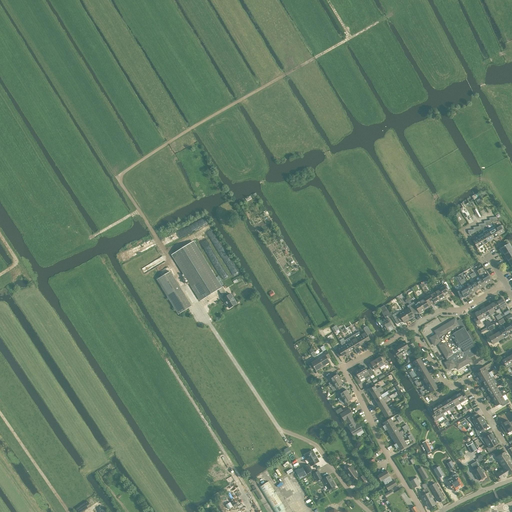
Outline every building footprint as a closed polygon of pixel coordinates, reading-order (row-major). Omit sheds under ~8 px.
[(500,226),(494,229),(498,236),(504,232),(505,231),(501,225),(500,226)] [(488,230),(493,239),(498,236),(494,229),(493,227),(488,230)] [(493,239),(488,230),(483,233),(488,242),(493,239)] [(488,242),(483,233),(478,236),(483,245),(488,242)] [(483,245),(478,236),(477,236),(472,239),(477,248),(483,245)] [(504,254),(511,249),(507,241),(502,244),(504,246),(500,248),(504,254)] [(220,286),(195,245),(193,242),(172,254),(201,300),(218,289),(224,298),(222,299),(225,303),(226,302),(229,308),(237,304),(231,294),(228,295),(222,286),(220,286)] [(481,278),(485,285),(492,282),(483,267),(477,270),(481,277),(481,278)] [(191,306),(170,271),(157,280),(178,314),(191,306)] [(480,288),(485,285),(481,278),(481,277),(479,278),(479,279),(476,281),(480,288)] [(471,284),(475,291),(480,288),(476,281),(476,280),(473,281),(474,282),(471,284)] [(435,292),(440,301),(445,298),(444,296),(449,293),(443,284),(438,287),(439,289),(435,292)] [(465,287),(470,294),(475,291),(471,284),(465,287)] [(456,291),(461,298),(463,297),(464,298),(470,294),(465,287),(465,286),(456,291)] [(426,294),(431,303),(434,302),(435,304),(440,301),(435,292),(430,294),(429,293),(426,294)] [(431,303),(426,294),(422,297),(424,298),(419,301),(425,310),(430,307),(429,305),(431,303)] [(496,301),(500,308),(503,306),(504,307),(506,306),(502,298),(496,301)] [(410,304),(416,313),(418,312),(419,314),(425,310),(419,301),(414,304),(413,302),(410,304)] [(500,308),(496,301),(491,304),(495,311),(500,308)] [(416,313),(410,304),(407,306),(408,308),(404,310),(409,319),(414,316),(413,314),(416,313)] [(486,307),(490,314),(495,311),(491,304),(486,307)] [(385,318),(381,320),(388,332),(394,328),(387,316),(390,315),(384,305),(380,308),(382,312),(385,318)] [(490,314),(486,307),(480,310),(484,317),(488,315),(489,317),(491,316),(490,314)] [(409,319),(404,310),(399,313),(398,311),(392,315),(397,324),(402,321),(404,323),(409,319)] [(484,317),(480,310),(474,314),(477,318),(474,319),(477,325),(480,323),(479,321),(484,317)] [(430,338),(434,345),(438,342),(440,344),(438,345),(446,359),(448,358),(449,360),(444,363),(448,370),(455,366),(457,369),(468,362),(466,359),(473,355),(469,349),(474,346),(472,341),(475,339),(469,330),(466,332),(463,327),(464,327),(460,319),(456,321),(455,319),(448,323),(434,331),(436,334),(430,338)] [(500,320),(498,321),(500,325),(501,324),(503,329),(499,331),(503,338),(509,335),(505,328),(502,323),(500,320)] [(361,334),(367,345),(368,344),(367,342),(366,341),(370,339),(373,338),(370,333),(370,331),(368,326),(366,326),(364,327),(364,329),(365,331),(361,334)] [(494,334),(498,341),(503,338),(499,331),(494,334)] [(356,337),(361,345),(364,343),(365,344),(364,344),(365,346),(367,345),(361,334),(356,337)] [(498,341),(494,334),(489,337),(493,344),(498,341)] [(351,340),(359,353),(361,352),(358,347),(361,345),(356,337),(351,340)] [(341,343),(342,345),(348,356),(350,355),(349,353),(348,353),(352,350),(347,342),(345,340),(341,343)] [(347,342),(352,350),(354,349),(357,354),(359,353),(351,340),(347,342)] [(400,344),(405,352),(409,350),(411,352),(414,350),(410,344),(407,346),(405,342),(400,344)] [(405,352),(400,344),(395,347),(397,349),(394,351),(395,353),(395,354),(396,356),(397,356),(399,359),(402,357),(401,356),(402,356),(402,355),(402,354),(405,352)] [(348,356),(342,345),(337,348),(338,349),(335,351),(339,357),(341,355),(342,356),(345,354),(346,355),(347,357),(348,356)] [(323,366),(330,362),(328,359),(330,357),(323,346),(321,347),(323,351),(316,355),(323,366)] [(323,366),(316,355),(314,351),(311,353),(313,356),(314,356),(316,360),(312,362),(311,361),(308,362),(311,369),(314,367),(316,370),(323,366)] [(376,359),(380,367),(385,364),(384,362),(386,360),(383,355),(381,357),(380,356),(376,359)] [(415,366),(422,362),(419,357),(413,361),(415,366)] [(511,365),(507,357),(502,360),(502,361),(501,362),(503,365),(504,364),(506,367),(507,368),(511,365)] [(380,367),(376,359),(370,363),(371,363),(368,365),(371,370),(374,368),(375,370),(380,367)] [(418,371),(425,367),(422,362),(415,366),(418,371)] [(360,369),(362,372),(364,377),(369,374),(370,376),(373,375),(369,368),(367,370),(364,366),(360,369)] [(476,381),(488,373),(484,366),(476,371),(477,373),(479,376),(474,379),(476,381)] [(425,367),(418,371),(421,375),(427,371),(425,367)] [(364,377),(362,372),(360,369),(355,372),(357,376),(355,377),(358,383),(361,382),(360,380),(364,377)] [(423,380),(430,376),(427,371),(421,375),(423,380)] [(330,385),(340,379),(337,374),(335,376),(333,373),(327,376),(329,379),(330,379),(332,381),(329,383),(330,385)] [(482,382),(490,378),(488,373),(476,381),(476,382),(481,379),(482,382)] [(430,376),(423,380),(426,384),(432,380),(430,376)] [(481,390),(493,383),(496,381),(493,376),(490,378),(482,382),(484,385),(480,388),(481,390)] [(343,383),(340,379),(330,385),(334,391),(335,390),(336,391),(342,388),(340,385),(343,383)] [(428,388),(435,384),(432,380),(426,384),(428,388)] [(493,383),(481,390),(482,391),(486,389),(488,392),(496,387),(493,383)] [(435,384),(428,388),(431,392),(437,388),(435,384)] [(372,394),(382,388),(381,386),(377,388),(375,385),(369,389),(372,394)] [(496,387),(488,392),(490,395),(485,397),(486,399),(499,392),(496,387)] [(343,389),(342,388),(337,391),(338,394),(339,393),(341,396),(338,398),(339,400),(349,394),(346,389),(345,388),(343,389)] [(382,388),(372,394),(374,399),(381,395),(379,392),(383,390),(382,388)] [(491,398),(493,401),(501,396),(504,395),(502,390),(499,392),(486,399),(487,400),(491,398)] [(455,395),(459,403),(464,400),(467,399),(462,391),(460,393),(459,392),(455,395)] [(352,399),(349,394),(339,400),(340,402),(342,401),(343,404),(344,404),(346,406),(351,403),(350,400),(352,399)] [(381,395),(374,399),(377,403),(387,397),(386,395),(382,398),(381,395)] [(459,403),(455,395),(450,398),(455,406),(459,403)] [(501,396),(493,401),(496,406),(500,403),(502,406),(508,402),(506,399),(504,401),(501,396)] [(387,397),(377,403),(380,408),(386,404),(385,401),(389,399),(387,397)] [(445,401),(450,409),(455,406),(450,398),(445,401)] [(450,409),(445,401),(441,403),(445,411),(450,409)] [(441,403),(436,406),(441,414),(443,417),(445,415),(443,413),(445,411),(441,403)] [(386,404),(380,408),(383,413),(393,406),(392,404),(388,407),(386,404)] [(393,406),(383,413),(386,417),(392,413),(390,411),(394,408),(393,406)] [(441,414),(436,406),(432,408),(433,411),(430,413),(435,421),(442,417),(443,417),(441,414)] [(358,423),(357,424),(352,416),(353,415),(349,408),(340,414),(344,420),(345,420),(350,428),(349,429),(353,435),(362,430),(358,423)] [(474,427),(482,422),(484,421),(483,420),(484,419),(483,418),(481,417),(481,416),(478,418),(477,416),(478,416),(477,413),(471,417),(470,416),(466,419),(474,427)] [(384,428),(394,422),(391,418),(384,422),(385,425),(383,426),(384,428)] [(511,420),(509,422),(507,420),(501,424),(503,427),(504,430),(505,430),(507,433),(511,429),(511,420)] [(484,421),(482,422),(474,427),(477,436),(484,432),(482,429),(487,426),(486,425),(486,424),(485,422),(484,422),(484,421)] [(394,422),(384,428),(385,430),(388,429),(389,431),(396,427),(394,422)] [(396,427),(389,431),(392,436),(399,432),(396,427)] [(399,432),(392,436),(395,441),(402,436),(399,432)] [(486,443),(494,438),(494,437),(493,435),(492,434),(491,433),(487,436),(485,433),(478,437),(484,445),(486,443)] [(402,436),(395,441),(396,443),(394,445),(395,447),(405,441),(402,436)] [(486,443),(488,446),(485,448),(488,453),(495,449),(493,446),(497,444),(497,442),(497,441),(496,440),(495,439),(494,438),(486,443)] [(405,441),(395,447),(396,449),(399,447),(400,450),(408,446),(405,441)] [(426,441),(422,442),(428,453),(431,451),(426,441)] [(477,449),(473,443),(467,446),(471,453),(477,449)] [(303,468),(306,474),(307,473),(310,472),(312,471),(310,466),(311,466),(319,462),(313,451),(305,455),(310,464),(309,465),(303,468)] [(502,467),(507,463),(509,466),(511,464),(511,462),(505,452),(496,457),(502,467)] [(478,481),(485,477),(482,472),(484,472),(483,469),(481,470),(476,461),(471,464),(474,469),(472,470),(478,481)] [(507,463),(502,467),(504,469),(497,473),(501,480),(511,472),(511,464),(509,466),(507,463)] [(352,481),(358,476),(351,466),(345,471),(352,481)] [(439,466),(434,469),(439,478),(444,475),(439,466)] [(391,482),(388,476),(390,475),(386,470),(377,476),(381,481),(381,482),(383,481),(385,485),(388,490),(397,485),(394,480),(391,482)] [(322,478),(318,471),(313,474),(317,481),(322,478)] [(453,478),(459,489),(464,486),(458,476),(458,477),(456,474),(453,476),(454,478),(453,478)] [(330,475),(322,480),(325,485),(325,484),(328,489),(335,485),(330,475)] [(414,488),(420,484),(416,478),(410,481),(414,488)] [(459,489),(453,478),(452,479),(451,478),(448,480),(447,480),(448,482),(454,492),(454,491),(456,492),(458,490),(458,489),(459,489)] [(274,511),(280,511),(286,509),(269,481),(259,487),(274,511)] [(425,500),(431,497),(427,488),(425,483),(422,485),(424,490),(420,492),(425,500)] [(439,502),(444,499),(435,483),(430,486),(435,493),(434,494),(439,502)] [(431,497),(425,500),(429,508),(435,504),(431,497)]
